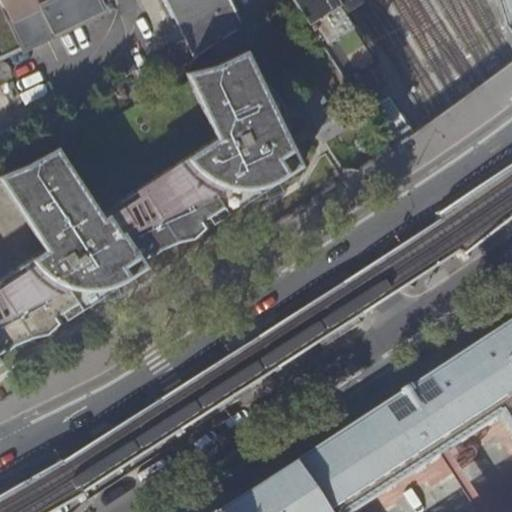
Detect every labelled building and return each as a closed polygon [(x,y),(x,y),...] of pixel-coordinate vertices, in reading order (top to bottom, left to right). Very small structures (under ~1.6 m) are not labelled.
[(0,0),(0,60),(104,11),(102,7),(98,0),(0,0)] [(165,0),(194,59),(245,28),(231,0),(165,0)] [(291,0),(293,2),(345,81),(377,60),(338,0),(291,0)] [(511,0),(498,0),(507,27),(511,26),(511,0)] [(0,351),(3,349),(3,352),(11,345),(28,337),(44,335),(57,322),(55,322),(52,316),(59,312),(64,319),(144,268),(139,260),(147,255),(147,258),(157,250),(175,243),(190,239),(204,227),(202,227),(199,222),(205,218),(210,225),(301,168),(289,140),(286,124),(281,108),(273,93),(262,81),(250,53),(219,68),(187,75),(217,140),(101,212),(58,145),(25,163),(0,171),(0,179),(45,249),(0,278),(0,351)] [(0,83),(1,84),(7,87),(13,86),(18,83),(20,76),(20,71),(16,66),(11,64),(4,64),(0,66),(0,83)] [(327,97),(309,105),(325,140),(344,132),(327,97)] [(374,121),(389,142),(405,131),(390,110),(374,121)] [(511,511),(511,327),(483,347),(417,389),(409,395),(272,483),(228,511),(511,511)]
